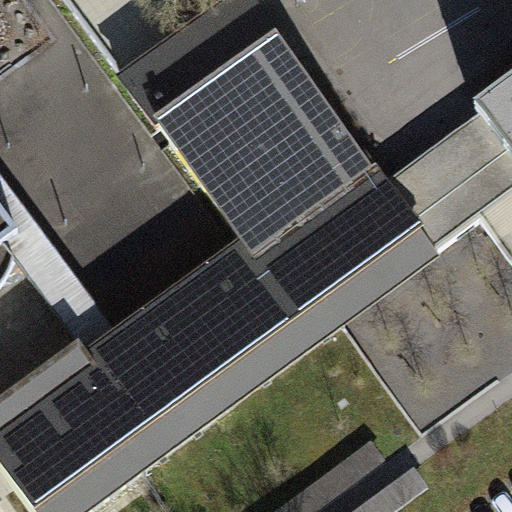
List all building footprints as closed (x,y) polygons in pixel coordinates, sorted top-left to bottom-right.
[(0,466),(34,511),(90,511),(436,257),(434,255),(385,189),(365,162),(363,164),(275,46),(278,45),(244,0),(241,0),(125,86),(248,250),(122,343),(90,367),(80,353),(0,411),(0,466)] [(511,92),(476,119),(478,121),(511,166),(511,92)] [(511,196),(511,166),(478,121),(451,141),(385,189),(434,255),(511,196)] [(0,215),(19,241),(5,251),(14,263),(80,353),(90,367),(122,343),(0,179),(0,215)] [(0,411),(80,353),(14,263),(5,251),(19,241),(0,215),(0,411)] [(320,511),(387,462),(371,442),(277,511),(320,511)] [(397,511),(429,488),(414,467),(353,511),(397,511)]
